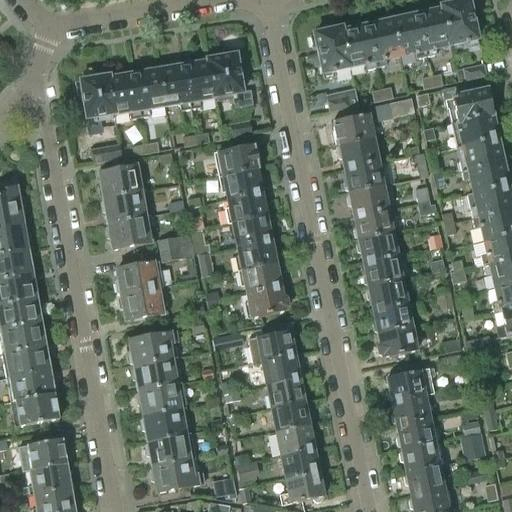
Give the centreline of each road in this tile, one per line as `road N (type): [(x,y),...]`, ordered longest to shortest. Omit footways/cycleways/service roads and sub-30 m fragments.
road 1 (residential): [(367,511),(263,0)]
road 2 (residential): [(33,72),(114,511)]
road 3 (residential): [(47,29),(73,33),(248,0)]
